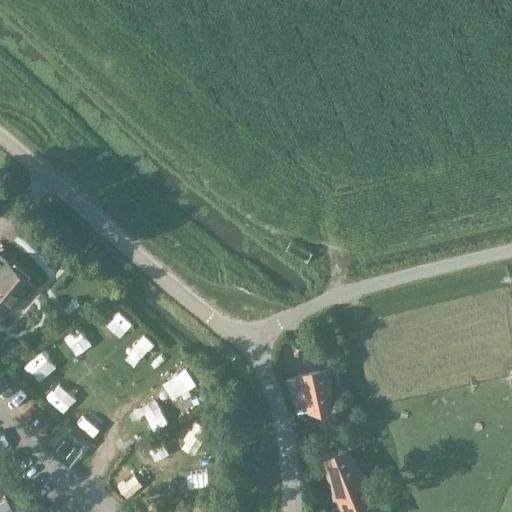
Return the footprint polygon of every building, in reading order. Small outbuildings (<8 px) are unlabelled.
[(0,314),(4,317),(33,281),(0,254),(0,314)] [(309,411),(329,407),(327,368),(296,374),(297,377),(308,409),(309,411)] [(295,412),(308,409),(297,377),(285,379),(295,412)] [(51,447),(55,451),(59,450),(68,439),(67,436),(63,432),(59,432),(50,444),(51,447)] [(66,456),(66,459),(71,463),(74,462),(83,451),(82,448),(78,444),(75,445),(66,456)] [(376,502),(345,451),(325,460),(333,491),(335,491),(343,511),(374,511),(371,504),(376,502)] [(0,497),(0,511),(15,505),(9,493),(0,497)] [(162,502),(163,511),(204,511),(202,496),(162,502)]
